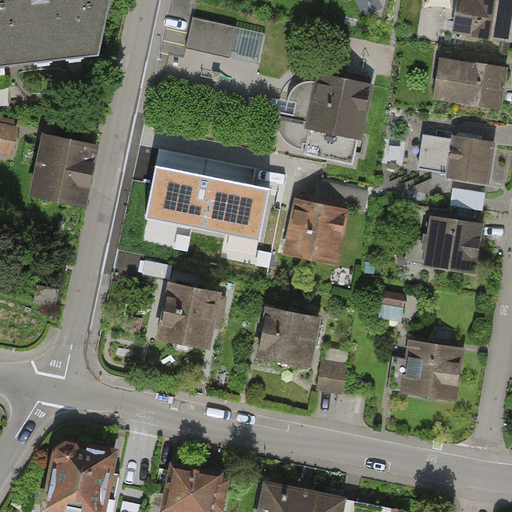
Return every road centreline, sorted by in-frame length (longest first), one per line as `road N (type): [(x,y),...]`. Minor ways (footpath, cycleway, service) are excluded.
road 1 (residential): [(50,391),(481,476)]
road 2 (tertiary): [(143,0),(65,377),(50,391)]
road 3 (residential): [(511,281),(481,476)]
